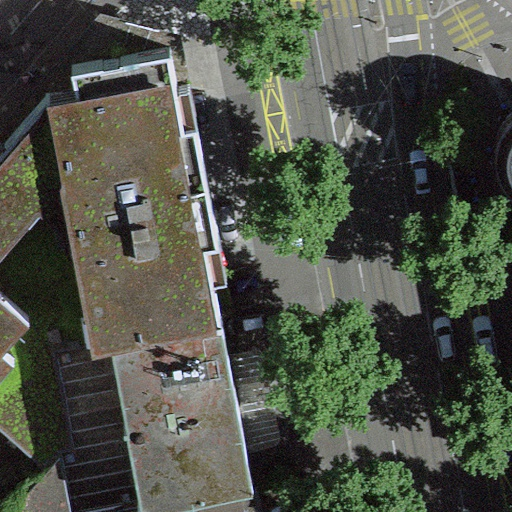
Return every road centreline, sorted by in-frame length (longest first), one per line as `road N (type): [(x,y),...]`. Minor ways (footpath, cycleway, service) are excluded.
road 1 (primary): [(287,0),(373,511)]
road 2 (primary): [(487,511),(413,89)]
road 3 (secondary): [(413,89),(445,34),(483,11),(511,8)]
